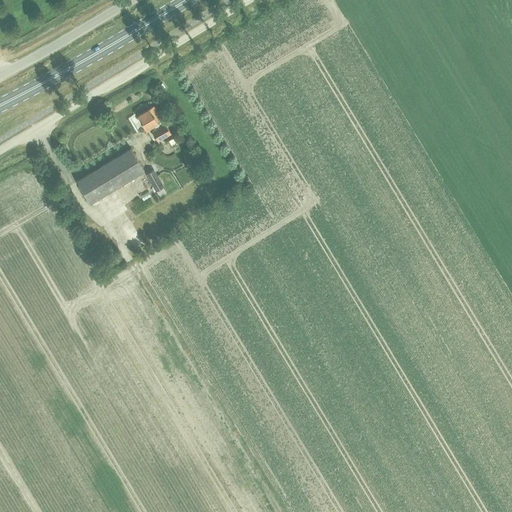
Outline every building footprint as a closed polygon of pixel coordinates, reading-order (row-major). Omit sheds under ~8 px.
[(154,105),(138,115),(147,130),(154,126),(156,129),(152,131),(158,141),(171,133),(165,123),(162,118),(154,105)] [(90,203),(144,170),(131,148),(77,181),(90,203)] [(198,151),(185,159),(188,164),(201,157),(198,151)] [(163,187),(164,186),(154,169),(146,174),(156,191),(163,187)] [(163,187),(156,191),(160,197),(167,193),(163,187)]
